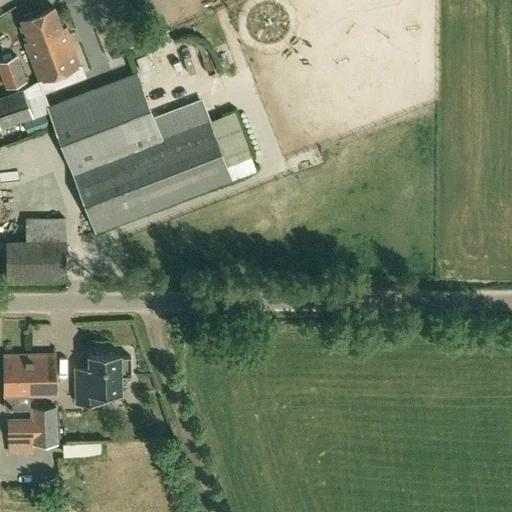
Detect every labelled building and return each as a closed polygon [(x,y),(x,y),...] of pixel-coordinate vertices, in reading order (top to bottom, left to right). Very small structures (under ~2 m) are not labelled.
[(60,71),(66,87),(86,79),(67,26),(63,28),(55,6),(40,12),(50,40),(49,40),(60,71)] [(50,40),(40,12),(35,14),(31,11),(25,13),(24,17),(21,19),(29,40),(25,42),(39,79),(60,71),(49,40),(50,40)] [(0,71),(6,88),(26,79),(18,54),(0,60),(0,71)] [(97,227),(231,175),(201,98),(154,116),(136,69),(48,104),(74,170),(75,170),(97,227)] [(0,126),(34,115),(28,99),(43,93),(38,80),(24,89),(24,87),(0,95),(0,126)] [(25,245),(7,246),(8,275),(67,273),(66,245),(65,245),(65,217),(25,217),(25,245)] [(120,351),(90,352),(90,365),(76,365),(77,402),(101,402),(100,392),(121,392),(121,375),(132,375),(131,355),(120,355),(120,351)] [(56,393),(55,353),(4,353),(5,395),(13,394),(13,407),(30,407),(30,394),(56,393)] [(34,443),(58,443),(57,405),(33,406),(33,419),(9,420),(9,436),(33,436),(34,443)] [(65,442),(66,455),(101,454),(100,441),(65,442)]
